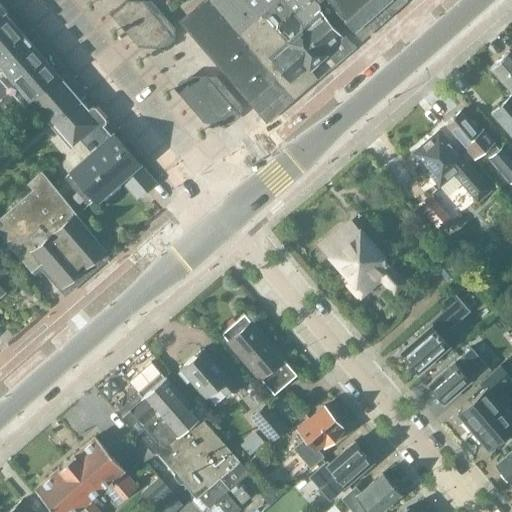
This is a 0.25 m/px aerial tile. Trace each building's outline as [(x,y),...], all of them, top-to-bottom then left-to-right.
[(214,3),(212,5),(242,40),(276,79),(292,83),(310,68),(326,54),(343,39),(320,13),(321,7),(318,4),(316,2),(315,0),(277,0),(261,14),(266,19),(243,39),(214,3)] [(242,0),(217,0),(214,3),(243,39),(266,19),(261,14),(257,18),(242,0)] [(242,0),(257,18),(261,14),(277,0),(242,0)] [(315,0),(316,2),(318,0),(329,0),(338,12),(354,30),(389,0),(315,0)] [(0,18),(8,11),(0,1),(0,18)] [(115,19),(121,26),(132,27),(131,38),(137,45),(147,37),(154,45),(165,45),(172,39),(172,28),(165,20),(156,20),(156,10),(150,3),(140,10),(133,3),(124,2),(116,9),(115,19)] [(276,79),(242,40),(212,5),(185,27),(249,102),(276,79)] [(8,11),(0,18),(0,70),(34,41),(21,26),(11,14),(8,11)] [(0,96),(47,56),(34,41),(0,70),(0,96)] [(490,68),(511,92),(511,54),(509,51),(490,68)] [(47,56),(0,96),(0,129),(32,100),(30,98),(61,72),(47,56)] [(60,74),(33,99),(54,124),(53,126),(71,145),(79,138),(90,150),(98,142),(100,145),(114,132),(83,97),(82,98),(60,74)] [(189,78),(181,84),(180,94),(187,101),(197,102),(197,113),(203,120),(212,113),(218,119),(229,120),(237,114),(237,104),(231,96),(221,95),(222,85),(215,78),(206,86),(199,78),(189,78)] [(511,94),(491,114),(511,136),(511,94)] [(461,111),(446,125),(475,159),(482,152),(488,159),(500,148),(495,142),(484,129),(479,133),(461,111)] [(491,190),(440,129),(411,154),(440,187),(454,174),(478,202),(491,190)] [(114,132),(100,145),(72,170),(72,171),(66,176),(75,186),(83,184),(96,199),(127,172),(144,192),(154,183),(157,181),(114,132)] [(511,180),(511,157),(502,146),(500,148),(488,159),(509,183),(511,180)] [(40,263),(62,287),(105,250),(41,172),(28,184),(32,189),(0,217),(0,235),(31,271),(40,263)] [(416,205),(437,230),(450,219),(429,195),(416,205)] [(404,283),(402,281),(386,262),(387,261),(352,221),(323,246),(364,292),(382,277),(395,292),(402,286),(404,283)] [(442,245),(432,253),(440,262),(450,254),(442,245)] [(398,353),(416,373),(448,346),(439,335),(468,310),(453,292),(437,306),(442,312),(419,332),(421,333),(398,353)] [(221,333),(253,370),(274,394),(297,374),(244,314),(221,333)] [(460,356),(427,385),(443,403),(469,380),(471,383),(489,367),(471,346),(460,356)] [(238,387),(203,349),(178,373),(206,398),(219,387),(228,396),(238,387)] [(151,362),(133,378),(229,490),(242,504),(251,497),(237,482),(249,472),(151,362)] [(484,388),(456,413),(472,431),(509,399),(500,389),(511,379),(498,365),(479,382),(484,388)] [(229,490),(133,378),(129,381),(134,387),(127,387),(126,402),(117,410),(150,452),(157,453),(175,472),(174,477),(180,483),(184,484),(197,499),(200,496),(209,507),(215,502),(223,511),(238,511),(241,509),(226,492),(229,490)] [(511,402),(509,399),(472,431),(488,449),(504,435),(511,428),(511,402)] [(287,426),(266,403),(250,417),(270,441),(287,426)] [(297,430),(305,439),(294,449),(303,458),(314,449),(315,450),(321,445),(323,447),(344,430),(324,407),(297,430)] [(96,436),(63,465),(35,489),(54,511),(76,511),(78,511),(102,511),(91,499),(105,488),(120,504),(139,488),(125,470),(96,436)] [(356,443),(354,441),(327,465),(326,463),(310,477),(329,498),(371,462),(364,453),(367,450),(358,441),(356,443)] [(511,450),(495,464),(496,465),(511,483),(511,481),(511,444),(509,447),(511,450)] [(357,496),(347,504),(354,511),(378,511),(399,494),(382,474),(357,496)] [(158,479),(149,487),(170,511),(174,511),(182,506),(158,479)] [(278,479),(268,488),(276,497),(286,489),(278,479)] [(268,489),(261,495),(270,506),(277,499),(268,489)] [(32,511),(22,500),(8,511),(32,511)]
